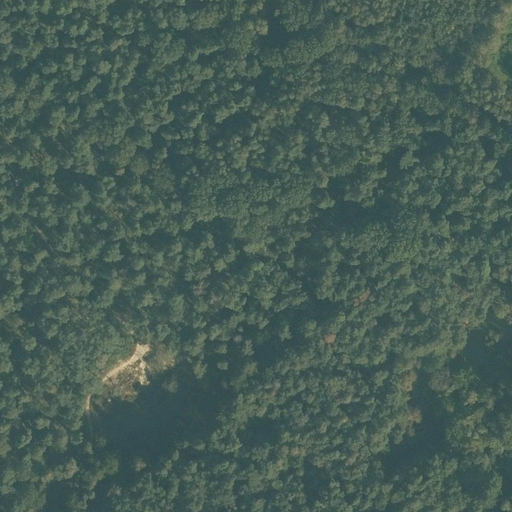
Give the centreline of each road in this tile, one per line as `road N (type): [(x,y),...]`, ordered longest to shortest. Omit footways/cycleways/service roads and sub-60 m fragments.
road 1 (track): [(275,0),(386,61),(444,128),(433,164),(308,236)]
road 2 (track): [(47,491),(88,446),(92,393),(141,342),(138,324),(26,194)]
road 3 (track): [(0,125),(54,81),(0,44)]
